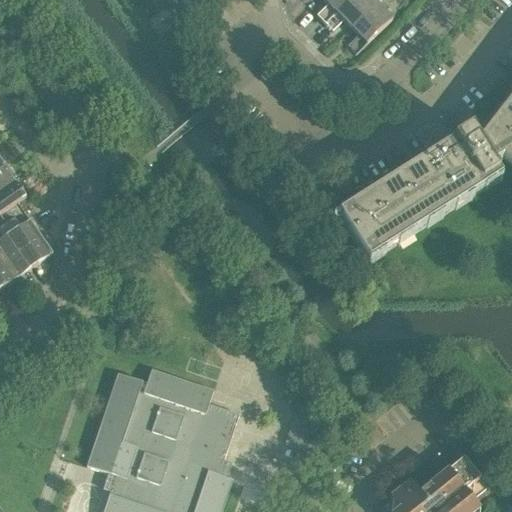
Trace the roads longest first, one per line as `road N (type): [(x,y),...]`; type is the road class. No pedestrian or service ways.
road 1 (tertiary): [(0,345),(57,299),(86,182),(84,149),(0,28)]
road 2 (residential): [(274,28),(246,37),(233,65),(318,155),(353,155),(424,107)]
road 3 (residential): [(391,73),(375,85),(330,88),(274,28)]
road 4 (residential): [(360,511),(373,466),(439,409)]
road 5 (residential): [(424,107),(511,19)]
